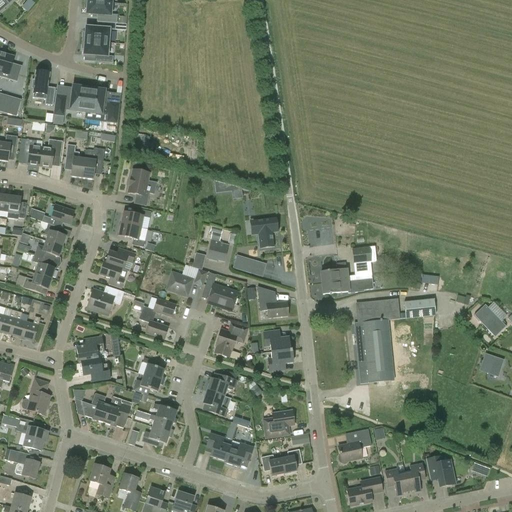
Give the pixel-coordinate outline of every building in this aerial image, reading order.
[(29,12),(36,4),(31,0),(28,0),(23,7),(29,12)] [(116,16),(110,16),(111,4),(85,2),(84,9),(87,9),(86,15),(100,16),(99,23),(115,24),(116,24),(116,16)] [(118,30),(126,31),(128,18),(120,16),(118,30)] [(115,24),(99,23),(97,23),(97,28),(85,27),(85,33),(83,33),(82,42),(108,44),(109,30),(115,31),(115,24)] [(95,57),(94,63),(113,64),(113,57),(107,57),(108,44),(82,42),(81,50),(83,50),(83,57),(95,57)] [(0,71),(8,74),(6,79),(17,82),(21,67),(11,64),(13,58),(0,54),(0,71)] [(52,106),(54,89),(46,88),(48,75),(36,73),(35,81),(32,80),(31,89),(34,89),(33,98),(45,100),(44,105),(52,106)] [(57,96),(56,103),(55,104),(54,115),(62,116),(63,110),(86,113),(89,92),(82,91),(82,89),(73,87),(71,99),(57,96)] [(115,123),(118,106),(102,103),(103,92),(95,91),(95,93),(89,92),(86,113),(108,115),(107,122),(115,123)] [(1,95),(0,97),(0,112),(15,117),(20,100),(1,95)] [(5,144),(0,142),(0,161),(7,162),(9,148),(15,149),(17,137),(6,136),(5,144)] [(19,152),(29,154),(27,165),(39,166),(41,149),(35,148),(36,142),(21,140),(19,152)] [(47,149),(42,149),(42,142),(41,149),(39,166),(51,168),(52,157),(60,158),(62,142),(49,140),(47,149)] [(84,160),(78,159),(79,153),(74,153),(75,146),(67,146),(65,161),(72,162),(70,177),(81,179),(84,160)] [(85,151),(84,160),(81,179),(93,180),(95,166),(102,166),(104,150),(94,149),(93,152),(85,151)] [(129,185),(130,186),(128,193),(136,195),(134,204),(146,206),(149,194),(154,195),(156,184),(147,182),(149,174),(133,170),(131,178),(130,178),(129,185)] [(228,186),(214,182),(216,194),(229,192),(228,186)] [(0,216),(7,218),(8,213),(9,197),(0,195),(0,216)] [(8,213),(15,214),(14,218),(24,219),(26,204),(20,203),(21,198),(9,197),(8,213)] [(44,216),(42,222),(48,224),(53,226),(55,220),(63,223),(69,225),(74,212),(55,206),(51,219),(44,216)] [(123,213),(121,225),(140,229),(143,218),(149,219),(151,213),(139,210),(137,216),(123,213)] [(274,247),(272,233),(277,232),(275,218),(254,220),(256,235),(258,235),(259,249),(274,247)] [(43,235),(47,236),(45,242),(62,248),(66,237),(59,234),(61,229),(53,226),(48,224),(46,230),(45,230),(43,235)] [(140,229),(121,225),(118,237),(133,240),(131,246),(133,246),(143,248),(145,242),(138,241),(140,229)] [(207,238),(219,242),(222,230),(211,227),(210,232),(209,231),(207,238)] [(27,252),(31,236),(22,234),(19,250),(27,252)] [(227,243),(234,245),(237,236),(229,234),(227,243)] [(45,242),(43,248),(37,245),(34,256),(60,265),(60,258),(59,258),(62,248),(45,242)] [(225,263),(228,250),(228,245),(220,243),(212,242),(208,259),(225,263)] [(322,284),(372,279),(370,263),(376,262),(375,257),(375,247),(354,249),(351,250),(353,265),(354,276),(347,277),(346,270),(336,271),(336,269),(328,269),(328,272),(320,273),(322,284)] [(118,249),(116,255),(109,252),(105,264),(103,263),(103,264),(127,272),(129,272),(135,254),(131,253),(118,249)] [(16,254),(13,265),(19,267),(22,256),(16,254)] [(196,254),(193,267),(203,269),(206,256),(196,254)] [(57,272),(54,271),(55,269),(56,270),(60,265),(34,256),(32,261),(38,264),(35,274),(51,280),(52,277),(55,278),(57,272)] [(233,268),(251,274),(254,261),(237,256),(233,268)] [(121,290),(127,272),(103,264),(99,275),(109,279),(107,285),(121,290)] [(198,270),(193,284),(203,287),(207,273),(198,270)] [(48,290),(51,280),(35,274),(33,280),(26,278),(22,288),(39,294),(41,288),(48,290)] [(192,280),(172,274),(166,290),(187,297),(192,280)] [(237,293),(213,285),(216,276),(209,274),(205,287),(211,289),(207,303),(232,311),(237,293)] [(440,284),(440,276),(424,276),(424,284),(440,284)] [(323,295),(347,292),(348,294),(357,293),(357,292),(373,290),(372,279),(322,284),(323,295)] [(108,316),(112,302),(119,305),(124,293),(106,287),(103,294),(93,290),(87,309),(108,316)] [(268,318),(287,316),(286,303),(271,304),(269,291),(257,287),(259,312),(267,311),(268,318)] [(28,315),(32,300),(24,298),(20,312),(28,315)] [(397,299),(356,304),(358,324),(387,321),(391,321),(399,320),(397,299)] [(143,307),(141,314),(154,318),(156,312),(171,318),(175,306),(157,300),(153,310),(143,307)] [(433,300),(404,302),(405,319),(435,317),(433,300)] [(494,337),(505,327),(485,305),(474,316),(483,325),(494,337)] [(17,313),(11,311),(10,316),(4,314),(0,327),(0,332),(10,336),(17,313)] [(20,319),(22,314),(17,313),(10,336),(22,339),(27,321),(20,319)] [(152,323),(154,318),(141,314),(139,320),(149,323),(146,334),(164,340),(168,328),(152,323)] [(35,323),(27,321),(22,339),(33,342),(40,319),(36,318),(35,323)] [(358,324),(354,324),(360,384),(368,383),(369,383),(393,381),(387,321),(358,324)] [(231,351),(234,342),(242,344),(247,329),(233,325),(230,333),(221,330),(216,346),(217,347),(215,354),(228,358),(230,351),(231,351)] [(270,346),(271,353),(291,351),(290,345),(289,345),(288,338),(275,339),(274,331),(263,333),(264,347),(270,346)] [(105,352),(102,352),(100,338),(89,340),(90,347),(76,349),(78,363),(97,360),(96,359),(98,359),(99,359),(102,359),(106,358),(107,356),(107,353),(105,352)] [(292,363),(291,351),(271,353),(271,359),(267,359),(269,372),(280,371),(279,364),(292,363)] [(497,377),(503,362),(485,356),(481,367),(480,371),(497,377)] [(107,365),(103,365),(102,359),(99,359),(98,359),(96,359),(97,360),(78,363),(80,363),(82,376),(96,374),(97,381),(109,379),(107,365)] [(146,365),(142,376),(162,382),(164,379),(161,378),(163,370),(149,366),(150,362),(145,360),(143,359),(141,364),(146,365)] [(14,367),(2,364),(0,370),(0,388),(0,389),(3,382),(9,383),(14,367)] [(158,385),(161,386),(162,382),(142,376),(140,382),(136,380),(132,391),(146,396),(148,390),(156,393),(158,385)] [(210,380),(206,392),(223,397),(226,390),(233,392),(236,382),(224,378),(222,384),(210,380)] [(34,380),(30,394),(28,400),(27,400),(25,400),(23,401),(21,403),(21,405),(21,407),(22,409),(24,410),(28,410),(43,416),(49,398),(43,396),(47,385),(34,380)] [(249,391),(256,399),(263,393),(256,385),(249,391)] [(230,399),(223,397),(206,392),(202,404),(214,408),(213,414),(224,418),(227,408),(230,399)] [(95,395),(90,408),(82,404),(84,417),(93,420),(92,420),(104,424),(109,407),(103,405),(105,398),(95,395)] [(109,407),(104,424),(115,428),(118,418),(119,418),(121,417),(122,416),(124,417),(129,403),(112,397),(109,407)] [(156,417),(155,417),(172,423),(172,424),(175,424),(176,420),(173,419),(175,412),(158,406),(154,405),(152,409),(158,411),(156,417)] [(289,436),(288,427),(293,426),(291,412),(272,415),(272,419),(262,420),(265,440),(289,436)] [(154,422),(152,428),(171,435),(172,431),(170,430),(172,424),(175,424),(172,424),(172,423),(155,417),(156,417),(151,416),(149,420),(154,422)] [(44,443),(47,433),(31,429),(32,423),(19,419),(15,432),(26,435),(23,447),(40,451),(42,442),(44,443)] [(242,420),(240,426),(247,429),(249,423),(242,420)] [(142,442),(150,445),(162,448),(164,444),(165,444),(167,438),(170,439),(171,435),(152,428),(150,434),(145,432),(144,438),(142,442)] [(376,440),(385,438),(383,428),(374,430),(376,440)] [(348,462),(348,461),(361,458),(359,448),(371,446),(368,433),(364,434),(363,430),(347,434),(349,444),(337,447),(339,455),(338,456),(338,457),(338,458),(338,459),(338,460),(338,461),(339,462),(340,463),(341,463),(342,464),(343,464),(345,464),(345,463),(346,463),(347,462),(348,462)] [(133,431),(128,444),(135,447),(140,433),(133,431)] [(291,437),(293,446),(311,443),(309,434),(291,437)] [(224,463),(229,448),(230,447),(222,444),(224,439),(210,435),(206,448),(212,450),(210,457),(225,462),(224,463)] [(237,451),(229,448),(224,463),(240,468),(243,460),(248,462),(253,448),(240,444),(237,451)] [(4,461),(18,464),(16,466),(14,473),(16,475),(22,476),(35,480),(39,464),(28,461),(29,456),(7,450),(4,461)] [(288,458),(280,460),(284,475),(296,472),(295,466),(301,465),(298,451),(287,453),(288,458)] [(271,477),(284,475),(280,460),(273,461),(272,456),(260,459),(263,473),(270,471),(271,477)] [(449,461),(442,462),(440,457),(426,460),(431,481),(437,480),(439,488),(455,485),(449,461)] [(409,467),(410,472),(404,473),(408,493),(414,491),(414,493),(420,492),(418,482),(425,480),(422,464),(409,467)] [(476,465),(474,471),(488,476),(490,469),(476,465)] [(108,498),(114,479),(108,476),(110,471),(94,466),(89,482),(100,485),(97,495),(108,498)] [(369,468),(370,478),(381,476),(379,467),(369,468)] [(387,488),(394,487),(396,497),(402,496),(402,494),(408,493),(404,473),(398,474),(397,469),(384,472),(387,488)] [(134,511),(135,511),(142,494),(134,492),(138,480),(124,475),(119,490),(129,493),(124,508),(134,511)] [(0,484),(10,487),(12,480),(0,476),(0,484)] [(360,483),(361,488),(347,491),(350,507),(371,502),(370,494),(382,492),(379,479),(360,483)] [(150,488),(145,504),(142,511),(164,511),(167,505),(162,503),(165,493),(150,488)] [(178,492),(171,511),(194,511),(196,507),(190,505),(193,497),(178,492)] [(14,494),(10,508),(24,511),(26,511),(30,499),(14,494)]
